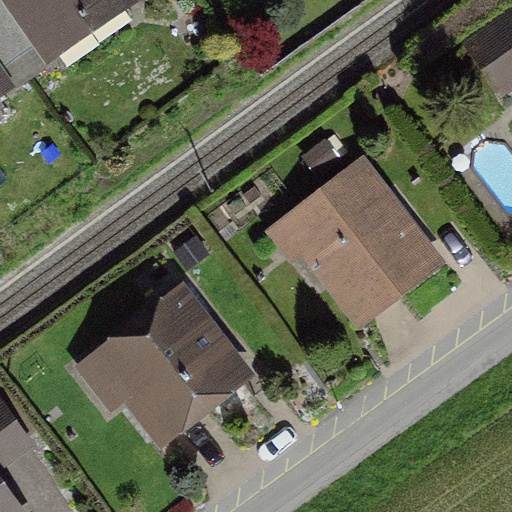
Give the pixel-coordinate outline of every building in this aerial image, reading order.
[(122,0),(0,0),(41,63),(128,8),(122,0)] [(511,21),(452,64),(478,101),(505,81),(511,90),(511,21)] [(352,178),(265,242),(334,336),(420,273),(352,178)] [(181,299),(83,369),(135,439),(232,368),(181,299)] [(0,511),(0,459),(11,451),(0,435),(0,511)]
